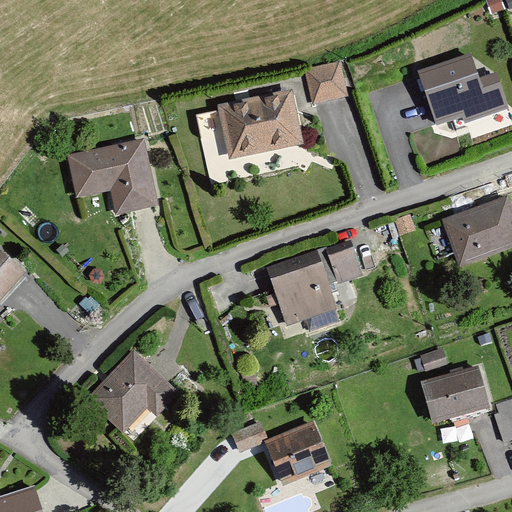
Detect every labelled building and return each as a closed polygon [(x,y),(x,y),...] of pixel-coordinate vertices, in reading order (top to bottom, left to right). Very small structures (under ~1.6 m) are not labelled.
[(461,129),(504,113),(491,80),(474,86),(465,60),(414,79),(432,129),(458,120),(461,129)] [(303,75),(311,111),(347,103),(339,67),(303,75)] [(226,165),(298,150),(287,97),(215,112),(226,165)] [(112,221),(153,212),(139,144),(64,160),(73,204),(107,197),(112,221)] [(439,223),(456,272),(511,252),(511,223),(504,201),(439,223)] [(323,251),(335,286),(359,278),(347,243),(323,251)] [(264,271),(284,329),(334,312),(314,254),(264,271)] [(0,297),(18,277),(0,262),(0,297)] [(142,412),(151,420),(175,394),(127,353),(81,406),(119,439),(142,412)] [(416,387),(428,429),(486,412),(474,370),(416,387)] [(277,488),(325,469),(309,427),(266,443),(259,424),(230,436),(238,456),(261,448),(277,488)] [(0,511),(35,511),(30,494),(0,502),(0,511)]
